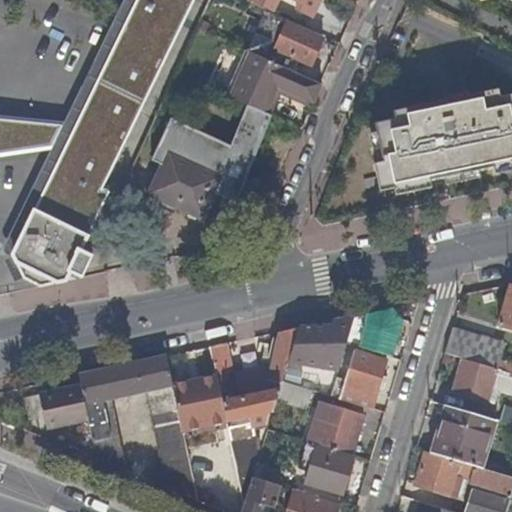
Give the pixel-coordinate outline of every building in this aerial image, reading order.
[(17,251),(28,275),(45,284),(70,278),(75,267),(90,274),(99,254),(85,246),(113,188),(108,186),(197,0),(139,0),(128,24),(118,20),(67,124),(76,129),(70,142),(56,171),(17,251)] [(139,0),(127,0),(118,20),(128,24),(139,0)] [(257,0),(256,3),(272,11),(277,0),(294,0),(303,4),(300,10),(315,18),(324,0),(257,0)] [(256,53),(292,69),(297,58),(315,66),(328,38),(268,10),(250,50),(256,53)] [(292,69),(256,53),(237,96),(261,107),(271,111),(282,87),(318,102),(326,85),(292,69)] [(491,90),(385,112),(387,122),(367,126),(375,163),(365,165),(366,167),(371,192),(385,190),(387,197),(403,194),(401,186),(421,182),(484,169),(504,164),(506,171),(511,169),(511,95),(511,93),(492,97),(491,90)] [(168,164),(155,194),(209,219),(222,192),(229,175),(249,184),(252,178),(277,114),(271,111),(261,107),(245,142),(239,140),(235,150),(175,123),(158,160),(168,164)] [(0,179),(56,171),(70,142),(0,128),(0,179)] [(506,171),(504,164),(484,169),(486,175),(506,171)] [(229,175),(222,192),(242,201),(249,184),(229,175)] [(273,187),(252,178),(249,184),(242,201),(263,210),(273,187)] [(401,186),(403,194),(423,190),(421,182),(401,186)] [(511,288),(508,288),(497,327),(511,330),(511,288)] [(344,347),(350,349),(351,342),(361,344),(360,351),(390,360),(400,324),(391,313),(352,321),(344,347)] [(352,321),(332,325),(331,330),(297,333),(287,366),(336,374),(344,347),(352,321)] [(503,343),(451,328),(443,354),(462,360),(495,370),(503,343)] [(227,383),(220,349),(209,351),(215,380),(225,427),(232,460),(250,456),(246,436),(252,435),(252,430),(262,428),(265,417),(271,416),(276,402),(281,385),(287,366),(297,333),(278,337),(266,385),(262,384),(264,397),(257,398),(253,379),(227,383)] [(344,383),(335,380),(329,399),(371,412),(385,364),(353,355),(344,383)] [(495,370),(462,360),(452,393),(485,403),(489,390),(511,397),(511,395),(511,374),(501,372),(495,370)] [(95,463),(126,475),(109,402),(146,394),(161,466),(149,485),(196,504),(181,436),(171,389),(165,361),(78,380),(87,424),(95,463)] [(511,367),(503,365),(501,372),(511,374),(511,367)] [(73,390),(38,397),(45,433),(87,424),(78,380),(71,381),(73,390)] [(215,380),(171,389),(181,436),(225,427),(215,380)] [(281,385),(276,402),(306,411),(311,394),(281,385)] [(362,419),(320,407),(308,445),(316,447),(351,457),(362,419)] [(511,410),(503,407),(498,424),(511,427),(511,410)] [(491,421),(448,408),(434,456),(477,469),(491,421)] [(308,445),(306,444),(297,473),(307,477),(305,487),(340,497),(351,460),(315,450),(316,447),(308,445)] [(434,456),(424,453),(414,487),(447,497),(448,495),(454,475),(458,476),(511,492),(511,491),(511,479),(477,469),(434,456)] [(280,473),(256,466),(251,481),(275,488),(280,473)] [(454,475),(448,495),(453,496),(458,476),(454,475)] [(241,511),(261,511),(263,508),(273,511),(280,489),(275,488),(251,481),(241,511)] [(505,511),(509,502),(472,491),(465,511),(505,511)] [(302,496),(293,493),(287,511),(336,511),(337,509),(301,498),(302,496)]
